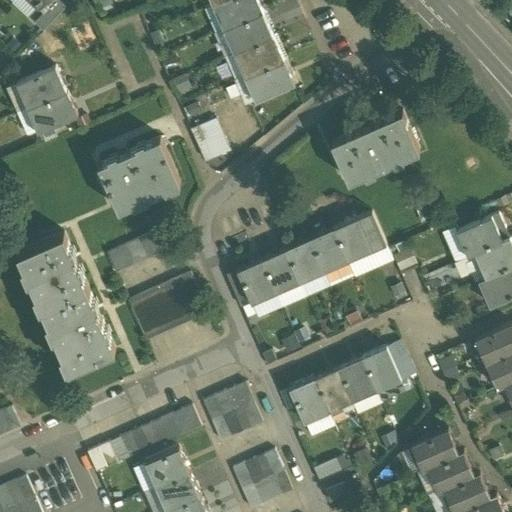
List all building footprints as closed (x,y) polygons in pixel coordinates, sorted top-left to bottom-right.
[(59,0),(54,0),(34,21),(44,30),(66,6),(59,0)] [(258,0),(219,0),(217,1),(228,25),(262,10),(258,0)] [(262,10),(228,25),(238,49),(273,33),(262,10)] [(228,25),(214,31),(224,55),(238,49),(228,25)] [(273,33),(238,49),(249,73),(284,57),(273,33)] [(238,49),(224,55),(235,79),(249,73),(238,49)] [(284,57),(249,73),(260,96),(294,81),(284,57)] [(56,65),(17,82),(27,106),(67,88),(56,65)] [(260,96),(249,73),(235,79),(246,103),(260,96)] [(67,88),(27,106),(38,130),(77,113),(67,88)] [(402,108),(332,139),(349,178),(419,147),(402,108)] [(216,116),(190,127),(200,148),(225,137),(216,116)] [(180,180),(160,135),(99,163),(119,208),(180,180)] [(225,137),(200,148),(205,159),(230,148),(225,137)] [(386,241),(372,209),(357,215),(372,248),(386,241)] [(498,211),(491,213),(502,239),(509,236),(498,211)] [(491,213),(457,228),(468,254),(475,251),(502,239),(491,213)] [(372,248),(357,215),(333,226),(347,259),(372,248)] [(170,223),(159,228),(168,248),(178,243),(170,223)] [(333,226),(309,236),(324,269),(347,259),(333,226)] [(159,228),(149,232),(158,252),(168,248),(159,228)] [(88,288),(64,231),(18,251),(43,309),(88,288)] [(158,252),(149,232),(138,237),(147,257),(158,252)] [(309,236),(285,247),(300,280),(324,269),(309,236)] [(502,239),(475,251),(486,276),(511,264),(511,241),(509,236),(502,239)] [(138,237),(128,242),(137,262),(147,257),(138,237)] [(128,242),(118,246),(127,266),(137,262),(128,242)] [(118,246),(107,251),(116,271),(127,266),(118,246)] [(285,247),(262,257),(276,290),(300,280),(285,247)] [(468,254),(457,259),(464,274),(474,270),(478,279),(479,279),(486,276),(475,251),(468,254)] [(262,257),(237,268),(252,301),(276,290),(262,257)] [(511,264),(486,276),(479,279),(490,304),(511,294),(511,264)] [(252,301),(237,268),(226,273),(241,306),(252,301)] [(190,271),(169,280),(178,300),(199,291),(190,271)] [(178,300),(169,280),(128,299),(146,339),(187,320),(178,300)] [(115,348),(88,288),(43,309),(70,367),(115,348)] [(199,291),(178,300),(187,320),(208,311),(199,291)] [(511,320),(476,336),(487,360),(511,349),(511,320)] [(386,345),(362,356),(376,389),(389,383),(400,378),(386,345)] [(511,349),(487,360),(497,385),(505,382),(511,378),(511,349)] [(362,356),(338,366),(352,399),(376,389),(362,356)] [(338,366),(314,377),(329,410),(352,399),(338,366)] [(314,377),(290,387),(305,420),(329,410),(314,377)] [(400,378),(389,383),(394,393),(405,389),(400,378)] [(246,380),(235,384),(244,405),(254,400),(246,380)] [(389,383),(376,389),(381,400),(394,393),(389,383)] [(244,405),(235,384),(225,389),(234,409),(244,405)] [(234,409),(225,389),(215,393),(224,414),(234,409)] [(215,393),(204,398),(213,418),(224,414),(215,393)] [(263,420),(254,400),(244,405),(253,425),(263,420)] [(193,403),(182,408),(191,428),(201,423),(193,403)] [(12,405),(1,409),(10,429),(20,425),(12,405)] [(244,405),(234,409),(243,429),(253,425),(244,405)] [(191,428),(182,408),(172,413),(181,433),(191,428)] [(0,433),(10,429),(1,409),(0,409),(0,433)] [(234,409),(224,414),(232,434),(243,429),(234,409)] [(172,413),(162,417),(171,437),(181,433),(172,413)] [(224,414),(213,418),(222,438),(232,434),(224,414)] [(162,417),(151,422),(160,442),(171,437),(162,417)] [(160,442),(151,422),(141,426),(150,446),(160,442)] [(141,426),(131,431),(140,451),(150,446),(141,426)] [(448,427),(412,443),(422,467),(428,465),(460,451),(448,427)] [(131,431),(120,436),(129,456),(140,451),(131,431)] [(120,436),(109,440),(118,460),(129,456),(120,436)] [(109,440),(98,445),(107,465),(118,460),(109,440)] [(98,445),(88,450),(97,470),(107,465),(98,445)] [(179,447),(146,461),(157,485),(190,471),(179,447)] [(284,468),(275,447),(265,452),(274,472),(284,468)] [(460,451),(428,465),(438,489),(444,487),(475,473),(464,449),(460,451)] [(314,464),(319,477),(352,462),(347,450),(314,464)] [(265,452),(255,457),(263,477),(274,472),(265,452)] [(255,457),(244,461),(253,481),(263,477),(255,457)] [(244,461),(234,466),(243,486),(253,481),(244,461)] [(284,468),(274,472),(283,492),(293,488),(284,468)] [(190,471),(157,485),(144,490),(153,511),(160,511),(167,509),(200,495),(190,471)] [(475,473),(444,487),(455,511),(491,495),(480,471),(475,473)] [(274,472),(263,477),(272,497),(283,492),(274,472)] [(35,495),(26,475),(16,479),(25,499),(35,495)] [(263,477),(253,481),(262,501),(272,497),(263,477)] [(25,499),(16,479),(5,484),(14,504),(25,499)] [(253,481),(243,486),(251,506),(262,501),(253,481)] [(345,482),(326,490),(330,501),(350,492),(345,482)] [(5,484),(0,486),(0,500),(4,509),(14,504),(5,484)] [(491,495),(455,511),(506,511),(498,492),(491,495)] [(42,511),(35,495),(25,499),(30,511),(42,511)] [(207,511),(200,495),(167,509),(168,511),(207,511)] [(30,511),(25,499),(14,504),(17,511),(30,511)]
